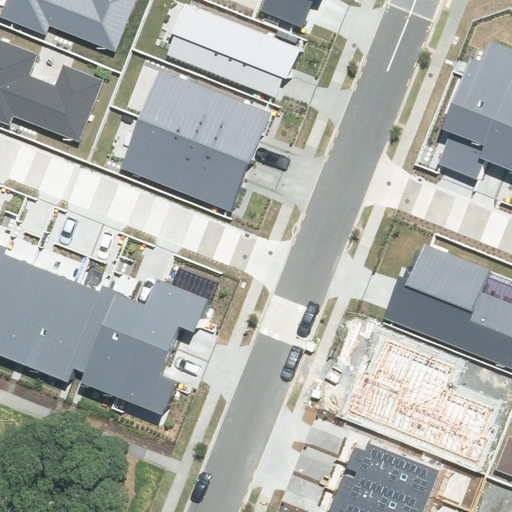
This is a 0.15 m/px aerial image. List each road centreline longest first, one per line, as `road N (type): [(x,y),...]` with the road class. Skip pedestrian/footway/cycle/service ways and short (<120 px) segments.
road 1 (residential): [(299,265),(0,149)]
road 2 (residential): [(206,511),(299,265)]
road 3 (residential): [(511,232),(338,160)]
road 4 (residential): [(338,160),(407,0)]
